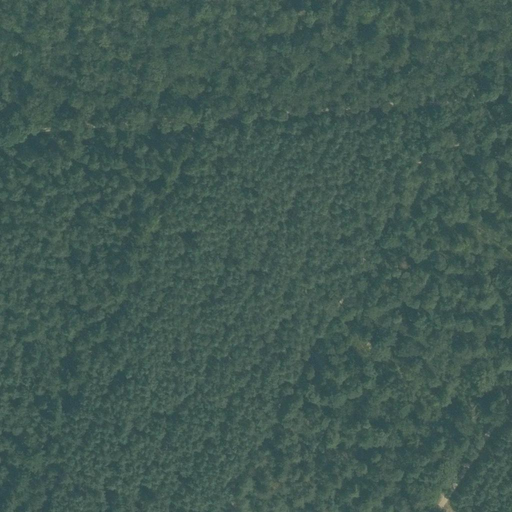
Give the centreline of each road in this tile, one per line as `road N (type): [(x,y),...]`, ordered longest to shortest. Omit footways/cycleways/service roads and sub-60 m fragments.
road 1 (track): [(9,511),(206,113)]
road 2 (track): [(170,116),(418,88)]
road 3 (track): [(233,503),(234,482),(335,307)]
road 4 (track): [(0,133),(170,116)]
road 5 (track): [(335,307),(405,177)]
road 6 (track): [(511,395),(438,511)]
